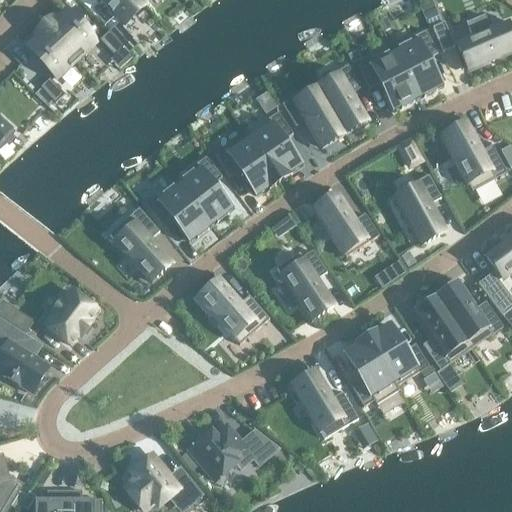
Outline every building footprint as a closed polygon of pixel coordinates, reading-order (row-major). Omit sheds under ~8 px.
[(141,3),(138,0),(101,0),(108,7),(106,9),(111,14),(113,12),(124,24),(144,6),(141,3)] [(52,19),(43,28),(75,61),(95,43),(64,11),(54,21),(52,19)] [(430,25),(442,48),(453,42),(442,19),(430,25)] [(511,31),(506,19),(460,40),(471,63),(511,44),(511,31)] [(117,24),(108,33),(123,49),(132,40),(117,24)] [(75,61),(43,28),(35,36),(36,37),(26,47),(55,80),(75,61)] [(413,34),(416,40),(426,57),(437,51),(423,28),(413,34)] [(108,33),(99,41),(114,57),(123,49),(108,33)] [(416,40),(394,52),(420,96),(442,83),(426,57),(416,40)] [(372,65),(382,82),(398,108),(420,96),(394,52),(372,65)] [(359,66),(372,89),(382,82),(372,65),(369,60),(359,66)] [(345,75),(349,80),(359,97),(369,90),(355,68),(345,75)] [(49,80),(40,89),(54,105),(64,96),(49,80)] [(327,93),(355,136),(375,122),(359,97),(349,80),(327,93)] [(306,107),(317,124),(334,149),(355,136),(327,93),(306,107)] [(267,94),(262,98),(271,111),(276,108),(267,94)] [(293,108),(308,131),(317,124),(306,107),(303,102),(293,108)] [(280,119),(284,124),(297,140),(306,132),(289,112),(280,119)] [(0,118),(0,148),(14,134),(11,131),(12,130),(0,118)] [(264,140),(296,179),(316,163),(297,140),(284,124),(264,140)] [(244,155),(256,171),(276,194),(296,179),(264,140),(244,155)] [(493,169),(478,143),(456,155),(482,199),(504,186),(493,169)] [(511,149),(509,147),(500,152),(509,169),(511,167),(511,149)] [(231,158),(248,178),(256,171),(244,155),(241,150),(231,158)] [(221,166),(225,171),(237,186),(247,179),(230,158),(221,166)] [(493,169),(504,186),(507,191),(511,188),(511,176),(504,162),(493,169)] [(225,171),(205,185),(236,225),(256,210),(237,186),(225,171)] [(197,216),(216,241),(236,225),(205,185),(185,200),(197,216)] [(197,216),(185,200),(181,195),(172,202),(188,223),(197,216)] [(413,203),(416,208),(429,224),(438,217),(422,196),(413,203)] [(157,207),(148,214),(168,238),(177,230),(157,207)] [(397,224),(428,263),(448,248),(429,224),(416,208),(397,224)] [(166,277),(186,260),(168,238),(148,214),(129,230),(166,277)] [(511,248),(511,220),(500,226),(511,249),(511,248)] [(352,224),(332,238),(363,279),(383,264),(383,263),(371,248),(352,224)] [(371,248),(383,263),(383,264),(387,268),(396,261),(380,240),(371,248)] [(511,276),(511,274),(501,252),(490,258),(501,281),(511,276)] [(316,280),(320,285),(332,301),(342,293),(325,273),(316,280)] [(488,329),(456,282),(434,297),(466,344),(488,329)] [(300,301),(316,320),(331,340),(351,325),(332,301),(320,285),(300,301)] [(96,311),(72,293),(64,304),(60,302),(50,317),(52,318),(45,328),(69,346),(77,336),(81,338),(91,324),(88,322),(96,311)] [(466,344),(434,297),(412,312),(444,359),(466,344)] [(236,306),(216,321),(253,368),(273,353),(254,329),(236,306)] [(25,335),(33,323),(12,309),(4,322),(25,335)] [(254,329),(273,353),(283,345),(264,320),(254,329)] [(7,344),(0,355),(0,374),(2,376),(1,377),(20,389),(21,388),(31,394),(48,369),(27,355),(35,343),(12,328),(3,342),(7,344)] [(397,395),(419,383),(389,331),(367,343),(367,344),(397,395)] [(397,395),(367,344),(346,356),(375,408),(397,395)] [(336,430),(306,379),(284,392),(315,444),(336,430)] [(352,434),(362,451),(378,442),(368,424),(352,434)] [(210,434),(189,452),(214,483),(246,455),(258,469),(280,450),(254,431),(238,444),(226,429),(215,439),(210,434)] [(196,469),(185,455),(179,460),(191,474),(196,469)] [(150,457),(130,474),(136,480),(125,489),(143,511),(154,504),(157,507),(177,491),(190,506),(201,497),(184,476),(173,484),(150,457)] [(0,511),(15,487),(3,480),(0,480),(0,511)] [(81,502),(81,492),(46,492),(46,502),(34,502),(34,511),(100,511),(101,501),(81,502)] [(28,493),(20,507),(26,511),(35,497),(28,493)] [(17,511),(20,507),(25,498),(19,494),(10,508),(17,511)]
